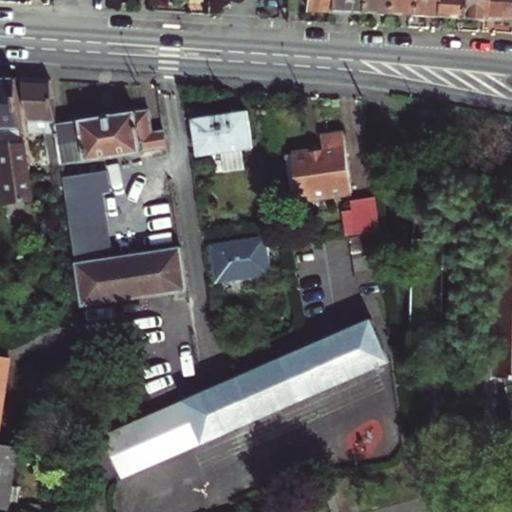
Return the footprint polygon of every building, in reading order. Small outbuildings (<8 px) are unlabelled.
[(327,8),(327,0),(305,0),(305,7),(327,8)] [(327,0),(327,8),(360,10),(360,0),(327,0)] [(383,11),(383,0),(360,0),(360,10),(383,11)] [(383,0),(383,11),(409,12),(409,0),(383,0)] [(409,0),(409,12),(434,14),(435,0),(409,0)] [(459,15),(459,0),(435,0),(434,14),(459,15)] [(459,0),(459,15),(483,16),(483,0),(459,0)] [(511,17),(511,0),(483,0),(483,16),(511,17)] [(0,128),(17,129),(14,81),(0,80),(0,128)] [(59,164),(53,124),(49,98),(46,82),(21,81),(27,133),(44,133),(51,187),(63,186),(61,178),(59,164)] [(164,149),(161,130),(150,132),(147,110),(53,124),(59,164),(164,149)] [(244,112),(189,120),(195,158),(207,156),(209,169),(239,164),(238,152),(249,150),(244,112)] [(291,156),(298,201),(352,193),(343,136),(320,139),(321,151),(291,156)] [(31,200),(23,143),(0,143),(0,177),(4,203),(31,200)] [(65,199),(101,193),(108,192),(105,172),(61,178),(63,186),(65,199)] [(65,199),(68,222),(104,215),(101,193),(65,199)] [(344,215),(347,235),(377,230),(373,201),(353,204),(354,213),(344,215)] [(68,222),(75,263),(110,258),(104,215),(68,222)] [(374,235),(348,239),(355,283),(381,280),(374,235)] [(263,238),(209,246),(215,283),(269,274),(263,238)] [(442,244),(412,243),(409,344),(440,345),(442,244)] [(511,243),(499,244),(495,378),(497,378),(511,375),(511,243)] [(185,291),(179,247),(110,258),(75,263),(82,308),(185,291)] [(368,319),(183,401),(202,443),(387,362),(368,319)] [(0,443),(0,418),(9,359),(0,357),(0,507),(5,508),(14,445),(0,443)] [(511,436),(511,375),(497,378),(511,436)] [(101,435),(119,478),(202,443),(183,401),(101,435)] [(511,511),(511,500),(489,503),(488,511),(511,511)]
